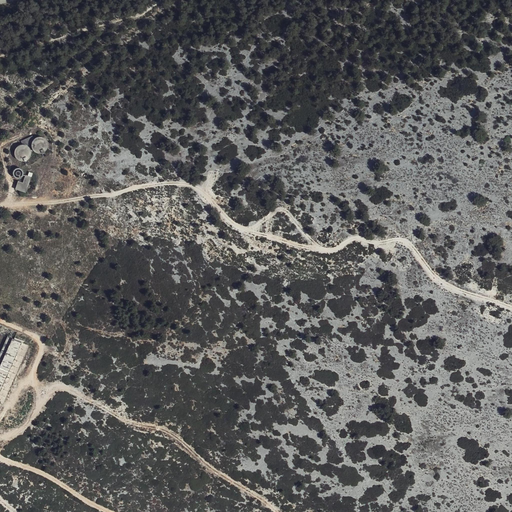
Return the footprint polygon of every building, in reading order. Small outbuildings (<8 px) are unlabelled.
[(32,141),(32,145),(32,146),(34,149),(36,151),(38,153),(41,154),(45,154),(47,152),(49,151),(51,149),(52,146),(52,143),(51,140),(50,137),(47,135),(44,134),(41,134),(38,134),(35,136),(33,138),(32,141)] [(14,149),(14,152),(14,153),(14,156),(16,159),(18,161),(21,162),(24,163),(27,162),(29,161),(31,159),(33,157),(33,154),(33,151),(32,148),(30,145),(27,144),(24,143),(21,143),(18,144),(16,146),(14,149)] [(22,166),(20,165),(18,165),(15,166),(13,167),(12,170),(11,172),(12,175),(13,176),(15,178),(17,179),(20,179),(22,177),(24,176),(25,173),(25,171),(24,168),(22,166)] [(32,177),(26,175),(24,182),(19,180),(16,189),(26,192),(32,177)] [(0,400),(26,343),(11,335),(0,357),(0,400)]
